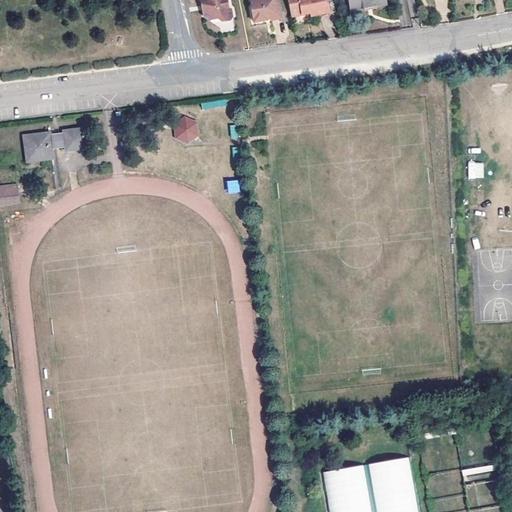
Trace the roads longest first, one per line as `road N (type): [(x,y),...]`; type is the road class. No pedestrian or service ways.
road 1 (residential): [(188,74),(511,28)]
road 2 (residential): [(0,98),(188,74)]
